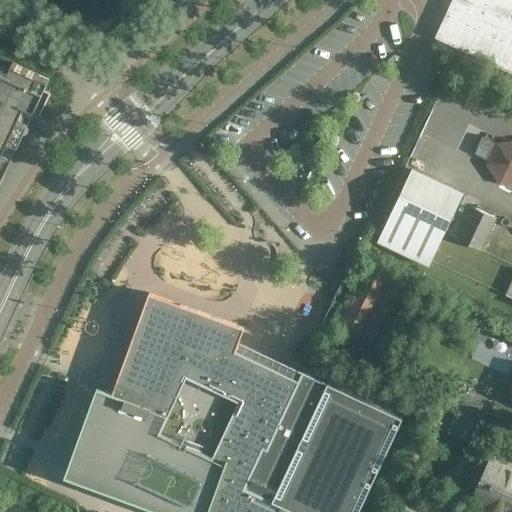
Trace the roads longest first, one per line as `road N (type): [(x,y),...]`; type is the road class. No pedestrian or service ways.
road 1 (tertiary): [(0,314),(47,216),(84,166)]
road 2 (tertiary): [(174,85),(272,0)]
road 3 (tertiary): [(174,85),(141,94),(102,131),(84,166)]
road 4 (tertiary): [(84,166),(120,150),(157,115),(174,85)]
